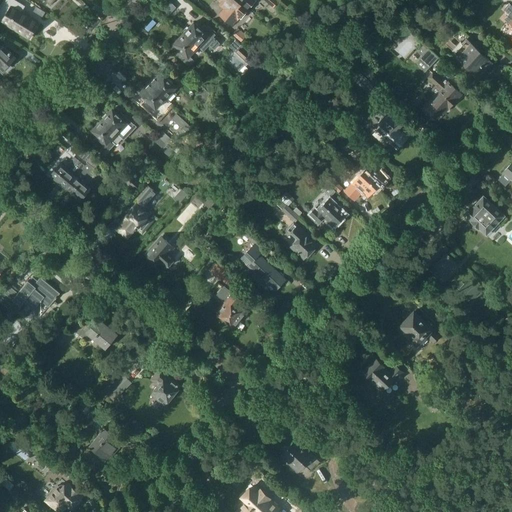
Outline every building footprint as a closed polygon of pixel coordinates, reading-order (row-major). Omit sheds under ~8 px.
[(225,9),(224,10),(219,15),(233,26),(238,21),(240,18),(241,19),(247,12),(246,11),(248,8),(237,0),(219,0),(222,2),(220,5),(225,9)] [(237,0),(248,8),(250,6),(252,7),(257,0),(237,0)] [(15,13),(7,26),(33,43),(41,30),(15,13)] [(200,28),(194,22),(184,33),(204,51),(209,45),(213,50),(220,43),(213,37),(215,35),(214,33),(214,32),(208,26),(207,27),(204,24),(200,28)] [(233,35),(242,42),(247,35),(238,28),(233,35)] [(174,44),(179,49),(175,53),(189,67),(204,51),(184,33),(174,44)] [(452,53),(479,77),(492,62),(466,38),(462,43),(461,42),(453,51),(454,52),(452,53)] [(0,67),(3,70),(15,57),(2,45),(1,45),(0,44),(0,67)] [(418,52),(422,56),(420,58),(431,67),(439,58),(428,49),(424,46),(418,52)] [(250,56),(241,47),(236,52),(254,68),(261,59),(253,52),(250,56)] [(357,70),(352,75),(362,84),(366,78),(357,70)] [(160,72),(150,83),(172,103),(171,102),(177,95),(174,91),(177,88),(160,72)] [(441,111),(444,113),(462,94),(448,81),(446,84),(433,72),(428,77),(436,85),(431,91),(436,95),(431,100),(430,100),(422,109),(433,119),(441,111)] [(140,93),(152,105),(152,108),(157,114),(162,114),(172,103),(150,83),(140,93)] [(203,87),(199,92),(209,102),(214,97),(203,87)] [(209,102),(199,92),(195,97),(205,107),(209,102)] [(128,123),(112,109),(102,120),(118,134),(124,127),(130,134),(136,127),(130,121),(128,123)] [(373,135),(384,145),(388,141),(397,149),(408,137),(399,129),(402,125),(388,112),(378,123),(381,125),(373,135)] [(97,139),(104,146),(100,150),(105,156),(110,150),(115,144),(116,145),(122,138),(118,134),(102,120),(92,130),(99,137),(97,139)] [(163,131),(158,136),(168,144),(172,148),(176,143),(163,131)] [(168,144),(158,136),(154,140),(163,149),(168,144)] [(365,156),(355,167),(361,172),(377,187),(384,179),(380,175),(382,173),(377,167),(379,165),(383,160),(376,154),(368,146),(361,153),(365,156)] [(51,175),(65,187),(86,162),(77,154),(73,159),(74,160),(67,169),(60,163),(51,175)] [(87,162),(86,162),(65,187),(81,200),(91,187),(87,185),(97,173),(96,173),(97,171),(96,170),(99,166),(101,164),(92,156),(87,162)] [(505,186),(511,179),(511,162),(503,172),(504,172),(498,179),(505,186)] [(118,176),(136,192),(142,184),(124,168),(118,176)] [(351,183),(344,190),(354,199),(361,192),(363,194),(365,192),(369,195),(377,187),(361,172),(357,169),(347,180),(351,183)] [(327,182),(339,193),(343,188),(331,177),(327,182)] [(146,183),(135,197),(143,204),(155,190),(146,183)] [(277,196),(273,201),(283,210),(287,205),(277,196)] [(497,222),(500,225),(507,218),(484,196),(473,207),(471,206),(465,213),(472,220),(479,227),(479,226),(487,233),(497,222)] [(323,217),(322,217),(324,215),(335,226),(346,215),(329,198),(317,210),(318,211),(315,208),(309,214),(318,222),(323,217)] [(125,218),(127,220),(122,227),(130,234),(136,226),(142,232),(153,220),(148,216),(149,215),(137,204),(125,218)] [(283,210),(282,211),(295,223),(300,217),(287,205),(283,210)] [(294,223),(287,231),(297,240),(294,244),(295,245),(292,248),(306,260),(319,246),(294,223)] [(244,224),(239,229),(253,243),(258,237),(244,224)] [(174,247),(163,236),(146,254),(158,264),(161,261),(167,267),(175,258),(169,253),(174,247)] [(285,279),(258,254),(266,246),(258,237),(253,243),(255,244),(244,255),(251,261),(248,265),(255,272),(252,275),(267,288),(270,285),(275,290),(285,279)] [(459,264),(447,253),(430,271),(442,282),(459,264)] [(226,276),(222,280),(227,284),(231,280),(226,276)] [(13,300),(20,306),(24,301),(34,309),(42,300),(49,306),(56,298),(56,299),(58,296),(57,296),(60,293),(41,277),(34,285),(28,280),(18,293),(10,286),(0,297),(0,300),(7,307),(13,300)] [(225,301),(216,312),(235,328),(246,314),(237,307),(242,301),(232,293),(233,292),(224,285),(223,287),(222,286),(217,291),(218,292),(217,294),(225,301)] [(401,325),(413,337),(411,339),(418,346),(426,337),(433,343),(440,336),(435,331),(437,329),(430,322),(428,324),(414,311),(401,325)] [(70,327),(72,329),(69,332),(76,338),(79,335),(85,339),(89,336),(105,349),(117,334),(97,318),(90,327),(78,317),(70,327)] [(386,367),(376,358),(364,371),(384,390),(395,378),(398,381),(405,374),(395,365),(389,372),(385,368),(386,367)] [(153,390),(153,391),(151,394),(165,405),(180,386),(160,369),(151,380),(157,385),(153,390)] [(109,387),(112,390),(107,394),(114,401),(132,383),(123,374),(109,387)] [(443,404),(430,392),(422,400),(435,412),(443,404)] [(102,415),(92,407),(85,416),(96,424),(102,415)] [(116,438),(104,428),(90,445),(108,460),(120,446),(114,441),(116,438)] [(282,454),(290,462),(288,463),(297,472),(298,471),(304,465),(310,471),(323,457),(314,449),(310,453),(296,439),(289,447),(287,445),(286,445),(285,445),(283,445),(282,446),(281,448),(280,449),(280,451),(280,452),(282,454)] [(42,452),(38,457),(59,475),(63,470),(42,452)] [(58,485),(45,500),(59,511),(60,511),(67,504),(72,508),(73,506),(75,508),(82,499),(80,498),(82,496),(66,483),(65,485),(64,484),(63,484),(62,484),(61,484),(60,484),(59,484),(58,485)] [(243,501),(237,507),(240,510),(238,511),(277,511),(281,507),(257,484),(252,489),(249,486),(238,497),(243,501)]
